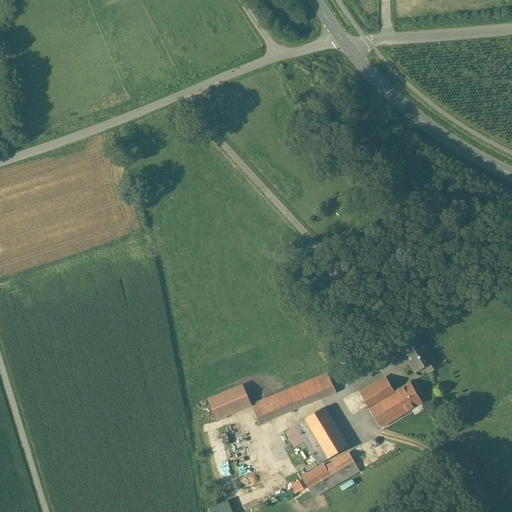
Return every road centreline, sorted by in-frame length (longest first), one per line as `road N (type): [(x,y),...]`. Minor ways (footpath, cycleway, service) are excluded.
road 1 (unclassified): [(277,54),(114,124),(0,162)]
road 2 (secondary): [(511,175),(407,110),(344,43)]
road 3 (unclassified): [(511,28),(344,43)]
road 4 (unclassified): [(0,363),(45,511)]
